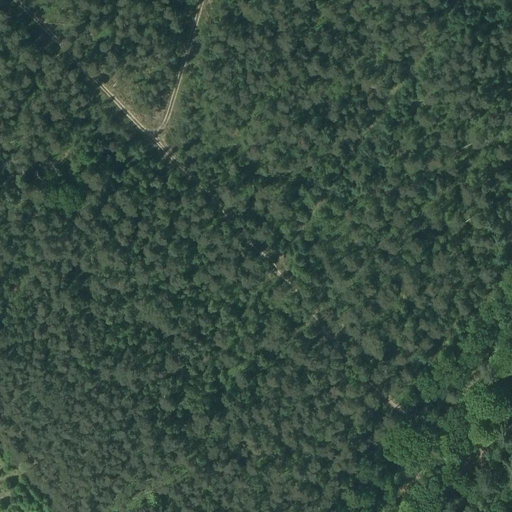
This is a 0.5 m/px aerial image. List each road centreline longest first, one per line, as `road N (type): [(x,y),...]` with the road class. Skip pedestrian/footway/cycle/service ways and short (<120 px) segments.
road 1 (track): [(12,0),(159,144),(452,476)]
road 2 (track): [(203,0),(159,144)]
